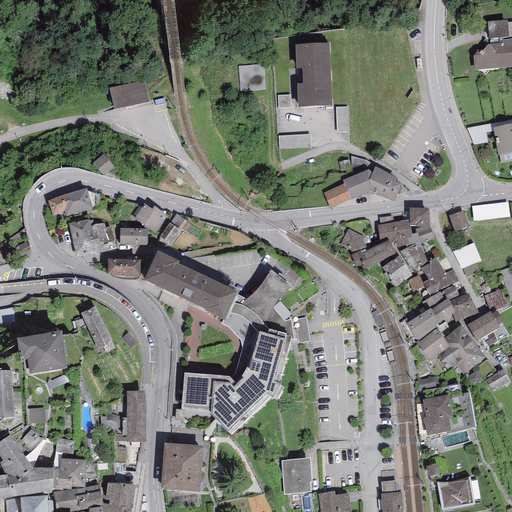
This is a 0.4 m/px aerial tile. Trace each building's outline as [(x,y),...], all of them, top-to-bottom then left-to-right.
[(507,20),(488,21),(489,38),(490,38),(502,37),(509,36),(507,20)] [(474,70),(511,66),(511,38),(502,40),(499,40),(500,43),(491,44),(488,45),(483,51),(481,50),(479,52),(477,51),(473,56),(474,70)] [(329,42),(295,44),(298,108),(332,106),(329,42)] [(263,65),(239,66),(241,91),(265,89),(263,65)] [(109,88),(114,109),(149,102),(144,80),(109,88)] [(290,95),(278,95),(278,108),(291,108),(290,95)] [(348,106),(335,107),(336,132),(349,132),(348,106)] [(511,122),(511,120),(467,128),(474,145),(487,142),(486,132),(494,131),(493,128),(511,124),(511,122)] [(511,124),(493,128),(494,131),(498,155),(499,155),(501,163),(511,161),(511,124)] [(310,146),(310,135),(279,136),(279,148),(310,146)] [(103,159),(95,165),(103,175),(111,169),(103,159)] [(349,161),(340,162),(341,171),(351,169),(349,161)] [(368,169),(343,181),(344,183),(351,199),(351,200),(369,193),(394,202),(401,184),(396,181),(397,178),(375,166),(372,172),(368,169)] [(330,208),(351,199),(344,183),(323,193),(330,208)] [(67,194),(48,201),(53,216),(64,211),(66,216),(93,208),(86,188),(67,194)] [(508,202),(472,207),(473,221),(510,217),(508,202)] [(144,204),(134,219),(155,233),(167,216),(154,206),(152,209),(144,204)] [(421,227),(430,227),(429,209),(409,208),(409,220),(410,225),(414,225),(414,227),(421,227)] [(464,211),(448,216),(454,232),(470,227),(464,211)] [(187,222),(177,214),(170,223),(180,231),(187,222)] [(91,236),(91,226),(89,219),(69,224),(73,243),(91,236)] [(409,220),(377,225),(380,244),(389,240),(391,244),(394,243),(397,248),(406,245),(409,244),(407,238),(412,237),(411,234),(410,225),(409,220)] [(91,236),(73,243),(76,256),(109,251),(103,223),(91,226),(91,236)] [(159,237),(170,245),(180,231),(170,223),(159,237)] [(421,244),(435,239),(430,227),(421,227),(415,229),(416,233),(417,233),(421,244)] [(147,229),(120,228),(120,245),(147,245),(147,229)] [(363,240),(364,237),(348,229),(340,245),(351,250),(353,254),(365,249),(366,248),(363,240)] [(420,247),(422,247),(421,244),(417,233),(416,233),(411,234),(412,237),(407,238),(409,244),(406,245),(406,248),(415,243),(417,248),(420,247)] [(365,270),(396,253),(391,244),(389,240),(380,244),(366,251),(365,249),(353,254),(350,255),(356,267),(362,265),(365,270)] [(406,248),(399,252),(411,271),(428,263),(420,247),(417,248),(415,243),(406,248)] [(474,243),(452,252),(462,269),(476,263),(481,260),(474,243)] [(9,247),(0,249),(0,259),(12,256),(9,247)] [(179,261),(158,251),(144,280),(205,310),(204,311),(224,320),(236,294),(238,292),(178,264),(179,261)] [(399,256),(382,268),(395,287),(412,275),(399,256)] [(435,258),(429,261),(431,263),(421,268),(429,280),(423,283),(430,295),(458,281),(453,270),(446,273),(435,258)] [(140,275),(140,260),(108,259),(108,274),(110,274),(110,276),(137,276),(137,275),(140,275)] [(476,263),(462,269),(466,277),(480,272),(476,263)] [(511,268),(500,272),(510,301),(511,300),(511,268)] [(236,373),(230,378),(236,384),(244,378),(242,376),(247,367),(249,368),(259,332),(268,334),(269,330),(286,334),(286,335),(291,337),(291,339),(294,339),(290,320),(285,320),(273,308),(279,301),(291,287),(271,271),(259,288),(246,300),(236,294),(224,320),(222,324),(228,327),(241,340),(242,348),(236,373)] [(408,280),(413,291),(424,286),(419,275),(408,280)] [(449,301),(459,296),(454,285),(440,292),(422,303),(427,310),(430,308),(432,309),(448,298),(449,301)] [(491,294),(484,297),(491,313),(507,307),(501,291),(491,294)] [(478,313),(469,293),(459,296),(449,301),(448,298),(432,309),(439,322),(452,314),(455,322),(478,313)] [(96,303),(78,311),(93,350),(112,343),(96,303)] [(13,307),(0,309),(0,325),(13,322),(13,307)] [(427,310),(406,323),(415,338),(416,337),(435,325),(439,322),(432,309),(430,308),(427,310)] [(490,312),(480,318),(489,334),(500,327),(499,325),(504,322),(497,310),(491,314),(490,312)] [(302,340),(312,340),(311,317),(301,317),(302,340)] [(476,341),(489,334),(480,318),(467,325),(476,341)] [(437,328),(435,325),(416,337),(418,340),(419,342),(427,336),(436,329),(437,328)] [(486,357),(461,325),(444,338),(450,346),(440,353),(438,355),(447,370),(452,366),(453,368),(457,365),(464,375),(486,357)] [(427,336),(440,353),(450,346),(444,338),(436,329),(427,336)] [(278,383),(280,375),(291,339),(291,337),(286,335),(286,334),(269,330),(268,334),(286,339),(275,381),(278,383)] [(229,377),(184,373),(181,409),(209,411),(228,432),(228,431),(231,434),(271,397),(272,398),(273,398),(276,400),(284,388),(280,385),(281,385),(278,383),(275,381),(286,339),(268,334),(259,332),(249,368),(247,367),(242,376),(244,378),(236,384),(230,378),(229,377)] [(136,344),(127,334),(122,339),(130,348),(136,344)] [(62,335),(19,341),(24,375),(66,369),(62,335)] [(440,353),(427,336),(419,342),(418,340),(415,342),(429,361),(438,355),(440,353)] [(495,336),(486,342),(488,347),(497,341),(495,336)] [(503,369),(486,379),(493,392),(510,382),(503,369)] [(11,370),(0,370),(0,417),(14,417),(11,370)] [(482,379),(477,371),(468,376),(474,385),(482,379)] [(435,377),(418,380),(420,391),(437,388),(435,377)] [(144,395),(124,395),(125,447),(145,446),(144,395)] [(449,395),(423,400),(423,401),(425,417),(423,418),(426,434),(427,435),(451,431),(449,418),(453,417),(449,395)] [(44,409),(28,411),(30,424),(45,422),(44,409)] [(32,431),(21,442),(30,451),(41,440),(32,431)] [(17,444),(10,435),(0,442),(0,455),(3,461),(0,462),(0,465),(5,475),(7,475),(22,477),(33,468),(17,444)] [(74,442),(59,440),(57,452),(72,455),(74,442)] [(202,446),(164,444),(161,489),(199,492),(202,446)] [(310,458),(282,461),(284,494),(310,492),(310,482),(312,482),(310,458)] [(85,487),(86,460),(60,459),(59,469),(54,469),(53,489),(56,489),(63,490),(63,489),(71,489),(71,487),(85,487)] [(437,463),(426,466),(429,477),(441,473),(437,463)] [(54,469),(54,468),(33,468),(22,477),(7,475),(10,497),(53,491),(53,489),(54,469)] [(0,498),(10,497),(7,475),(5,475),(0,475),(0,498)] [(442,510),(474,505),(470,480),(470,477),(468,477),(465,478),(463,479),(461,480),(458,481),(449,482),(447,482),(445,483),(443,482),(439,483),(437,482),(437,484),(442,510)] [(135,486),(107,482),(105,499),(109,500),(108,504),(108,505),(133,508),(135,486)] [(396,483),(381,484),(382,496),(397,495),(396,483)] [(99,485),(76,489),(79,510),(89,509),(100,507),(100,506),(103,505),(99,485)] [(76,489),(53,492),(56,511),(68,511),(73,511),(79,510),(76,489)] [(351,511),(348,493),(335,495),(334,491),(318,494),(320,511),(351,511)] [(20,499),(6,500),(6,511),(48,511),(48,501),(47,495),(20,497),(20,499)] [(382,496),(380,496),(381,511),(403,511),(402,495),(397,495),(382,496)] [(131,511),(133,508),(108,505),(108,504),(104,503),(103,505),(103,507),(102,511),(131,511)]
